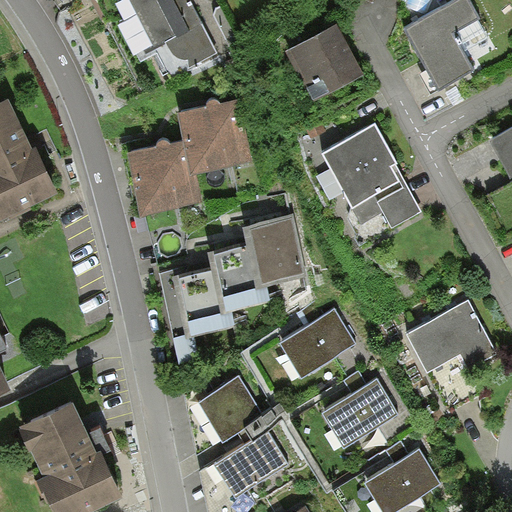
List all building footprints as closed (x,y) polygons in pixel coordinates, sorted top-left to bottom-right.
[(132,0),(155,43),(163,39),(172,55),(185,59),(189,67),(215,54),(187,0),(132,0)] [(465,0),(455,0),(402,29),(436,92),(473,72),(452,33),(477,21),(465,0)] [(334,25),(282,48),(306,101),(358,77),(334,25)] [(179,141),(125,153),(138,215),(199,202),(193,174),(253,161),(238,97),(172,112),(179,141)] [(5,100),(0,102),(0,215),(53,193),(32,145),(26,148),(5,100)] [(511,125),(489,138),(509,174),(511,172),(511,125)] [(372,126),(319,155),(359,226),(380,214),(389,232),(421,214),(372,126)] [(306,277),(292,212),(236,224),(241,246),(157,264),(173,337),(231,324),(227,309),(268,300),(265,286),(306,277)] [(465,300),(403,333),(445,413),(477,397),(462,368),(492,352),(465,300)] [(334,309),(277,344),(299,379),(356,344),(334,309)] [(0,393),(10,389),(0,367),(0,393)] [(237,376),(196,402),(221,439),(261,413),(237,376)] [(376,378),(319,412),(342,449),(398,414),(376,378)] [(69,402),(18,426),(39,473),(32,477),(48,511),(78,511),(118,494),(97,448),(92,450),(69,402)] [(266,429),(211,462),(233,499),(288,466),(266,429)] [(418,448),(361,482),(379,511),(393,511),(440,484),(418,448)]
